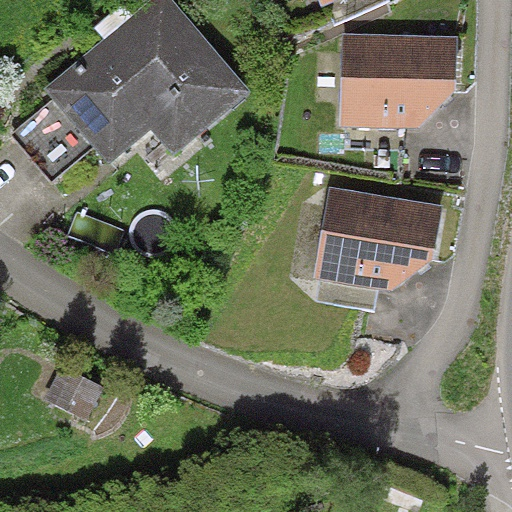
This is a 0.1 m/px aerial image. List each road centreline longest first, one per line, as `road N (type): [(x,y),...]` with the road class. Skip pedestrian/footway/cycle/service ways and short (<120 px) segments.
road 1 (residential): [(396,428),(463,308),(493,90),(488,0)]
road 2 (residential): [(0,265),(141,350),(257,392),(396,428)]
